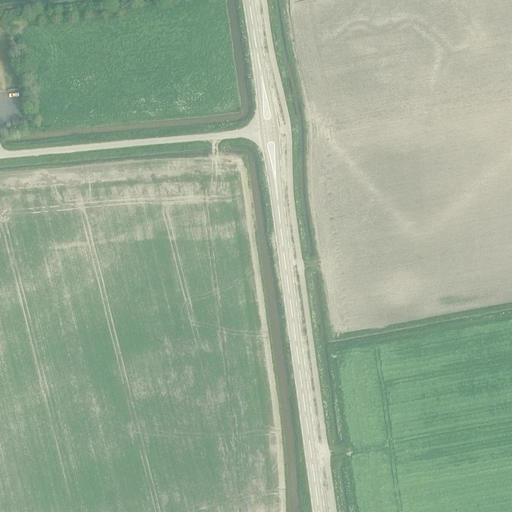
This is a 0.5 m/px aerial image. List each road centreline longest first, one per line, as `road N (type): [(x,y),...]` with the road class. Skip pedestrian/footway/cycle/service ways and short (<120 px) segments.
road 1 (secondary): [(322,511),(268,131)]
road 2 (unclassified): [(0,155),(268,131)]
road 3 (secondary): [(268,131),(250,0)]
